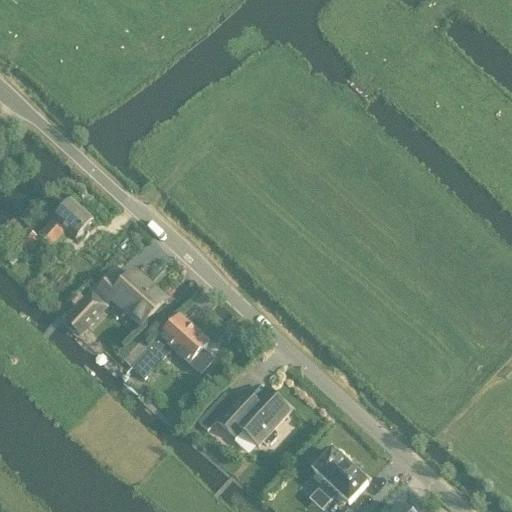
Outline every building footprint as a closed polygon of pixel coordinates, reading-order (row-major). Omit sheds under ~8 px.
[(93,222),(70,201),(39,236),(51,247),(65,232),(76,241),(93,222)] [(13,248),(2,259),(13,269),(23,258),(24,258),(38,241),(27,232),(13,248)] [(164,303),(134,275),(126,284),(116,274),(98,294),(108,303),(114,297),(144,325),(164,303)] [(67,323),(81,335),(106,307),(92,295),(67,323)] [(173,323),(132,370),(145,381),(172,350),(200,375),(212,362),(202,353),(208,345),(186,326),(182,331),(173,323)] [(208,434),(217,424),(236,442),(243,435),(258,449),(262,444),(266,448),(271,448),(277,441),(277,436),(273,433),(290,414),(266,392),(255,404),(245,394),(235,405),(225,397),(199,426),(208,434)] [(195,396),(184,409),(193,417),(204,404),(195,396)] [(332,453),(313,474),(325,484),(319,491),(331,502),(337,496),(348,506),(367,486),(332,453)]
